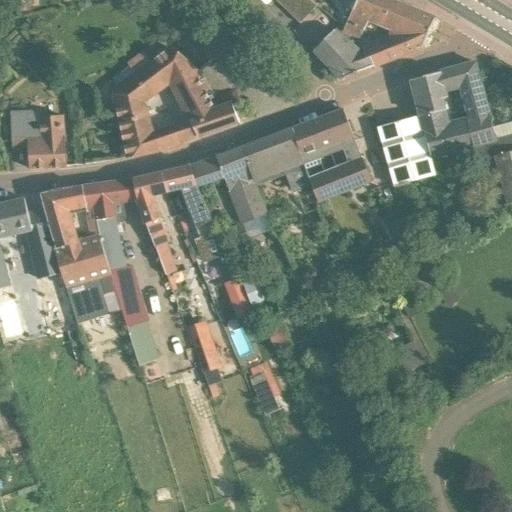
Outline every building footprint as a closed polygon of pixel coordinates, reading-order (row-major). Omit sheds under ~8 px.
[(37,0),(18,0),(21,13),(30,12),(29,8),(38,6),(37,0)] [(274,0),(300,24),(314,10),(317,6),(309,0),(274,0)] [(383,31),(393,3),(386,0),(357,0),(343,30),(361,40),(366,29),(373,31),(374,28),(383,31)] [(422,50),(435,20),(393,3),(383,31),(387,33),(390,26),(399,29),(356,49),(377,66),(422,50)] [(336,32),(314,52),(341,80),(377,66),(356,49),(336,32)] [(223,33),(201,50),(210,62),(232,45),(223,33)] [(196,137),(197,138),(239,123),(233,105),(216,111),(195,73),(170,50),(113,92),(130,156),(130,158),(163,150),(183,143),(183,142),(182,142),(176,125),(153,132),(144,104),(169,85),(186,122),(191,119),(197,137),(196,137)] [(496,138),(475,63),(454,69),(459,91),(466,118),(472,143),(496,138)] [(448,98),(447,94),(459,91),(454,69),(411,81),(421,116),(378,128),(394,186),(436,174),(433,160),(474,149),(472,143),(466,118),(450,122),(444,100),(448,98)] [(354,137),(343,110),(291,130),(303,165),(305,164),(306,169),(321,164),(317,151),(340,143),(342,151),(347,162),(309,177),(312,186),(311,186),(319,204),(371,182),(362,159),(353,137),(354,137)] [(44,113),(38,114),(37,111),(10,113),(11,143),(28,143),(30,150),(31,168),(30,168),(30,170),(66,168),(63,119),(45,121),(44,113)] [(242,149),(255,183),(285,172),(293,193),(311,186),(312,186),(309,177),(306,169),(305,164),(303,165),(291,130),(242,149)] [(472,143),(474,149),(481,180),(499,176),(506,204),(511,202),(511,135),(496,140),(496,138),(472,143)] [(255,183),(242,149),(217,158),(225,179),(242,225),(267,216),(255,183)] [(190,167),(162,174),(168,190),(180,187),(200,240),(195,242),(203,264),(225,257),(217,234),(211,221),(198,189),(225,179),(217,158),(190,167)] [(153,244),(154,247),(170,242),(169,241),(163,229),(151,195),(168,190),(162,174),(134,181),(139,201),(141,209),(153,244)] [(118,183),(81,188),(82,189),(84,204),(97,206),(100,236),(115,291),(128,330),(148,323),(130,266),(126,268),(124,262),(114,217),(112,205),(139,201),(134,181),(118,183)] [(74,324),(108,314),(102,296),(115,291),(100,236),(75,241),(67,216),(74,214),(72,207),(84,204),(82,189),(81,188),(67,190),(61,191),(41,196),(45,211),(62,276),(74,324)] [(0,291),(9,289),(3,266),(0,266),(0,238),(32,231),(38,256),(33,258),(38,281),(62,276),(45,211),(28,215),(25,203),(25,200),(0,205),(0,291)] [(466,291),(453,278),(437,295),(442,300),(451,308),(466,291)] [(231,282),(244,316),(252,313),(239,279),(231,282)] [(264,300),(267,295),(263,284),(257,281),(251,281),(243,285),(252,307),(260,304),(264,300)] [(422,311),(416,299),(403,306),(409,318),(410,318),(422,312),(422,311)] [(291,345),(278,319),(262,326),(274,351),(276,355),(292,349),(291,345)] [(186,329),(203,375),(222,368),(206,322),(186,329)] [(255,348),(247,330),(233,336),(241,354),(255,348)] [(80,339),(71,341),(76,360),(87,357),(83,344),(81,338),(80,339)] [(426,365),(413,341),(389,353),(401,378),(426,365)] [(280,411),(263,372),(249,378),(265,417),(280,411)]
